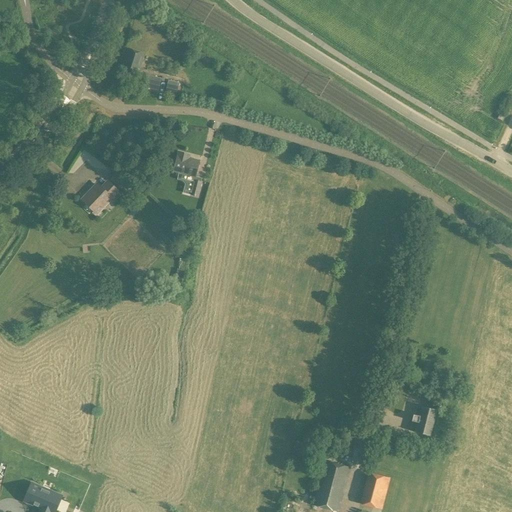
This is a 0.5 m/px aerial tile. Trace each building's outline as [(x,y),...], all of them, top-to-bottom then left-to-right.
[(140,68),(145,54),(128,48),(121,68),(138,74),(140,68)] [(161,79),(148,76),(145,87),(159,91),(161,79)] [(183,84),(169,81),(166,92),(180,95),(182,85),(183,84)] [(173,171),(187,174),(186,180),(193,182),(189,195),(198,197),(202,182),(194,180),(195,176),(199,161),(184,157),(185,154),(178,152),(173,171)] [(158,159),(157,166),(164,168),(166,161),(158,159)] [(116,173),(110,179),(126,194),(132,187),(116,173)] [(120,194),(110,185),(104,191),(97,185),(85,197),(89,201),(82,208),(88,214),(93,209),(97,213),(111,198),(113,201),(120,194)] [(177,269),(173,287),(180,288),(183,270),(177,269)] [(430,436),(436,410),(421,406),(419,416),(413,414),(411,421),(412,421),(410,428),(416,429),(415,432),(430,436)] [(36,427),(34,438),(42,440),(45,430),(36,427)] [(351,467),(324,460),(321,471),(312,504),(339,511),(351,467)] [(382,509),(390,478),(368,472),(359,503),(382,509)] [(57,510),(63,494),(34,482),(28,499),(44,505),(41,511),(49,511),(51,508),(57,510)]
